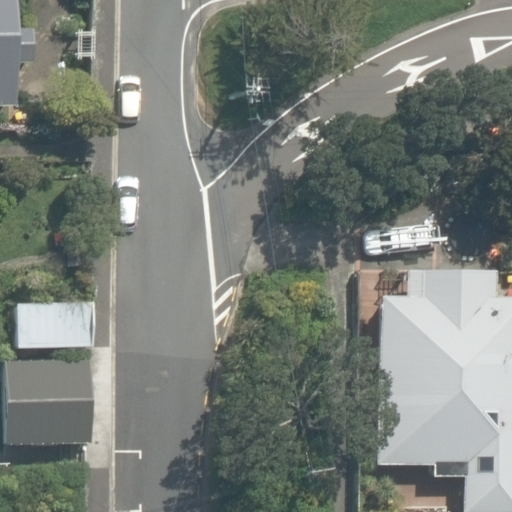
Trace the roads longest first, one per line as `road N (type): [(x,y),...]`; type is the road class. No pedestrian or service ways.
road 1 (residential): [(511,34),(476,35),(353,93),(264,154),(163,196)]
road 2 (residential): [(163,196),(154,511)]
road 3 (residential): [(166,0),(163,196)]
